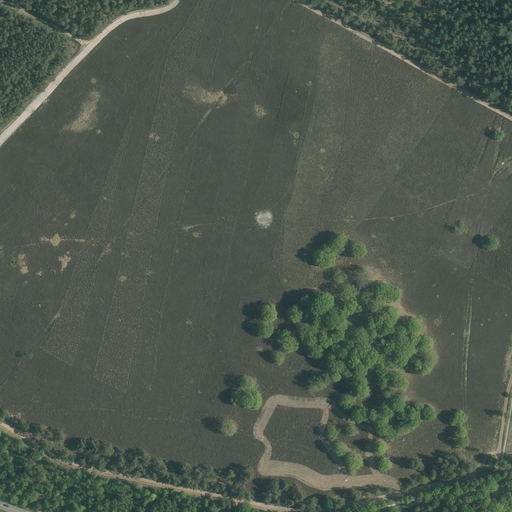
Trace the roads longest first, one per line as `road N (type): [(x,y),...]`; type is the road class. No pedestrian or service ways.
road 1 (track): [(290,511),(63,461),(0,423)]
road 2 (track): [(511,117),(295,0)]
road 3 (track): [(0,143),(109,29),(177,0)]
road 4 (track): [(499,452),(485,458),(481,472),(319,511)]
